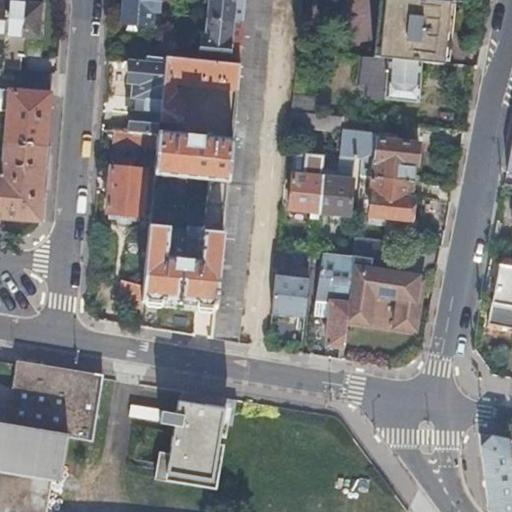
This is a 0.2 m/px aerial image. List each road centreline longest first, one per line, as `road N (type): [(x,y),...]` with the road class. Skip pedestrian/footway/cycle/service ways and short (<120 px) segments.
road 1 (residential): [(511,27),(487,111),(433,403)]
road 2 (tertiary): [(57,336),(433,403)]
road 3 (residential): [(57,336),(89,0)]
